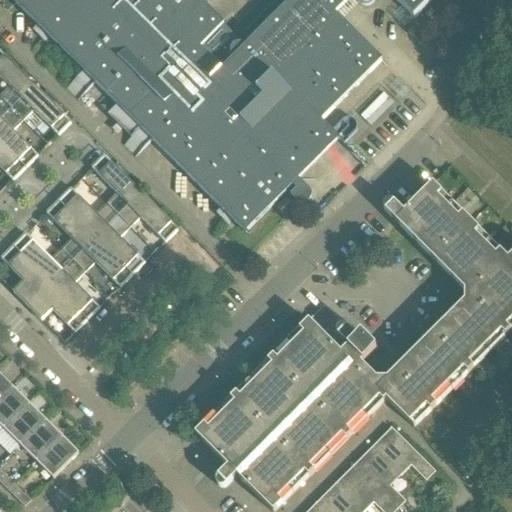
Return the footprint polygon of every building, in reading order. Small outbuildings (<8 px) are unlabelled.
[(83,72),(232,221),(245,234),(286,193),(297,204),(298,205),(300,206),(301,206),(303,206),(305,206),(306,206),(308,205),(309,204),(310,202),(311,201),(311,199),(311,198),(311,196),(311,195),(310,193),(309,192),(298,181),(339,140),(321,122),(382,61),(335,14),(349,0),(355,0),(359,4),(360,5),(361,6),(363,7),(365,7),(366,7),(368,7),(370,6),(371,5),(373,4),(374,3),(374,1),(374,0),(393,0),(414,20),(433,0),(291,0),(245,46),(225,26),(198,0),(15,0),(14,2),(37,26),(34,29),(43,39),(47,36),(71,61),(83,72)] [(0,78),(10,89),(0,98),(0,99),(11,111),(22,101),(34,88),(4,58),(0,53),(0,78)] [(22,101),(11,111),(23,122),(33,112),(51,130),(58,137),(71,124),(64,118),(34,88),(22,101)] [(0,122),(1,121),(11,111),(0,99),(0,122)] [(1,121),(0,122),(0,144),(19,163),(25,170),(38,158),(31,151),(13,133),(23,122),(11,111),(1,121)] [(0,169),(6,176),(13,182),(25,170),(19,163),(0,144),(0,169)] [(116,195),(106,206),(118,218),(128,208),(141,195),(111,165),(104,158),(92,171),(98,177),(116,195)] [(237,402),(222,417),(208,431),(204,427),(195,436),(228,469),(217,479),(216,480),(216,481),(216,483),(216,484),(216,485),(217,487),(218,488),(219,489),(220,489),(222,489),(223,489),(224,489),(226,488),(227,487),(237,477),(271,511),(275,511),(368,420),(369,420),(372,417),(371,416),(386,401),(409,425),(421,414),(425,418),(441,401),(437,397),(448,386),(458,376),(462,381),(479,364),(475,360),(485,349),(495,339),(500,343),(508,335),(504,330),(511,322),(511,256),(508,260),(500,253),(496,257),(475,236),(479,232),(462,215),(458,219),(438,199),(442,194),(433,185),(404,214),(394,204),(391,202),(387,203),(384,205),(384,207),(383,208),(383,209),(383,210),(384,212),(385,213),(395,223),(396,224),(395,224),(464,292),(464,303),(387,380),(379,380),(361,365),(376,350),(361,334),(356,339),(347,329),(345,328),(344,327),(342,327),(341,327),(340,327),(338,329),(331,322),(336,318),(324,307),(307,324),(312,328),(237,402)] [(71,191),(59,203),(66,210),(96,240),(108,228),(118,218),(106,206),(96,216),(78,198),(71,191)] [(128,208),(118,218),(130,229),(140,219),(158,237),(165,244),(178,231),(171,225),(141,195),(128,208)] [(295,206),(286,198),(277,207),(286,216),(295,206)] [(71,241),(61,251),(73,263),(83,253),(96,240),(66,210),(59,203),(46,216),(53,223),(71,241)] [(108,228),(96,240),(126,270),(132,277),(145,265),(138,258),(120,240),(130,229),(118,218),(108,228)] [(26,236),(14,249),(20,255),(50,285),(63,273),(73,263),(61,251),(51,261),(33,243),(26,236)] [(83,253),(73,263),(85,275),(95,264),(113,283),(120,289),(132,277),(126,270),(96,240),(83,253)] [(13,294),(27,308),(50,285),(20,255),(14,249),(1,261),(8,268),(23,283),(13,294)] [(63,273),(50,285),(80,315),(87,322),(99,310),(93,303),(75,285),(85,275),(73,263),(63,273)] [(50,285),(27,308),(42,323),(52,312),(68,328),(75,335),(87,322),(80,315),(50,285)] [(0,400),(12,388),(0,376),(0,400)] [(0,400),(0,426),(4,430),(17,417),(28,405),(12,388),(0,400)] [(4,430),(20,446),(45,421),(28,405),(17,417),(4,430)] [(20,446),(37,463),(61,438),(45,421),(20,446)] [(377,448),(374,451),(400,478),(410,467),(426,483),(434,475),(435,474),(391,429),(390,431),(375,446),(377,448)] [(61,438),(37,463),(53,480),(78,455),(61,438)] [(353,467),(353,468),(397,511),(398,511),(406,503),(390,488),(400,478),(374,451),(370,454),(369,453),(354,467),(353,467)] [(340,485),(336,489),(359,511),(365,511),(373,505),(380,511),(397,511),(353,468),(338,483),(340,485)] [(0,476),(0,484),(8,492),(14,486),(2,474),(0,476)] [(316,505),(315,505),(316,506),(321,511),(359,511),(336,489),(333,492),(331,490),(316,505)] [(19,490),(13,497),(25,509),(31,502),(19,490)]
